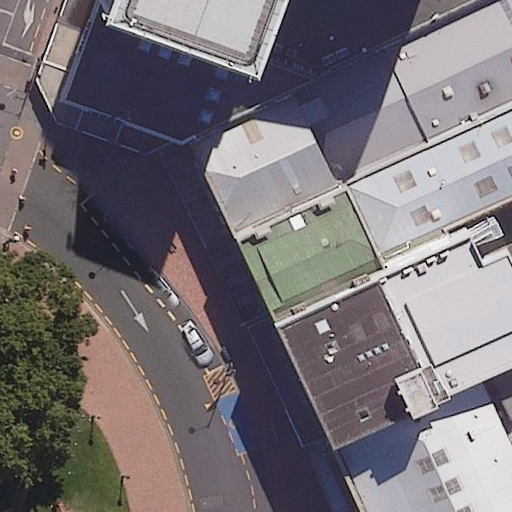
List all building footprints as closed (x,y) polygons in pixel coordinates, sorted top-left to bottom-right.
[(205,143),(248,42),(126,0),(56,0),(31,75),(205,143)] [(126,0),(248,42),(339,54),(444,0),(126,0)] [(371,166),(511,101),(511,0),(505,0),(331,83),(371,166)] [(371,166),(331,83),(205,143),(245,226),(356,173),(371,166)] [(511,102),(370,169),(402,238),(511,187),(511,102)] [(234,231),(272,313),(395,256),(356,173),(245,226),(234,231)] [(395,256),(272,313),(325,425),(469,359),(511,338),(511,266),(487,213),(395,256)] [(511,511),(511,451),(469,359),(325,425),(356,511),(511,511)]
